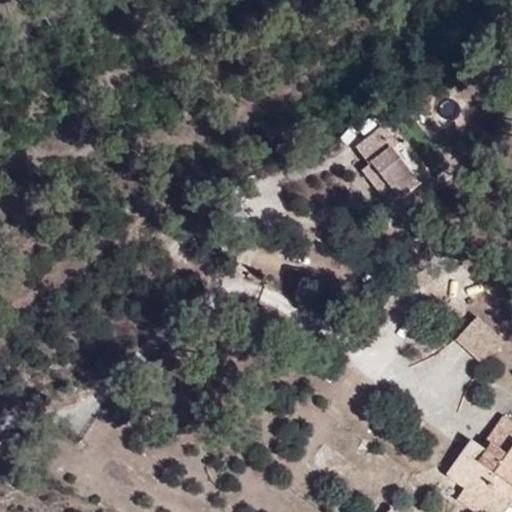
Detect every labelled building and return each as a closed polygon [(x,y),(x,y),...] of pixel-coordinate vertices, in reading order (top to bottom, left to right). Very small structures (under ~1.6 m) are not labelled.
[(421,191),(390,168),(392,164),(370,148),(347,176),(368,192),(371,188),(404,213),(421,191)] [(404,213),(371,188),(368,192),(362,199),(396,223),(404,213)] [(363,270),(382,250),(366,236),(346,255),(363,270)] [(503,341),(476,317),(455,340),(482,363),(503,341)] [(511,436),(510,438),(496,428),(470,455),(462,449),(430,482),(465,511),(501,511),(511,501),(511,436)]
